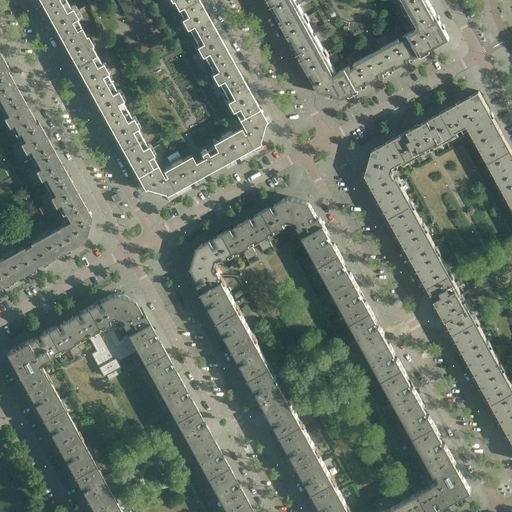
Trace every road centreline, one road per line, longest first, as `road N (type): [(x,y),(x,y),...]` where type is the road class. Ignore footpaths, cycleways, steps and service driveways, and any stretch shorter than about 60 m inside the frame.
road 1 (residential): [(414,324),(412,352),(499,510)]
road 2 (residential): [(238,421),(240,397),(153,236)]
road 3 (residential): [(414,324),(416,300),(328,140)]
road 4 (residential): [(303,154),(391,311),(414,324)]
road 5 (residential): [(128,250),(218,409),(238,421)]
road 6 (residential): [(48,76),(48,112),(128,250)]
road 7 (residential): [(153,236),(71,91),(48,76)]
road 8 (residential): [(511,470),(439,340),(414,324)]
road 9 (residential): [(219,0),(303,154)]
road 10 (residential): [(328,140),(480,56)]
road 11 (residential): [(153,236),(303,154)]
road 12 (residential): [(328,140),(249,0)]
road 13 (residential): [(0,322),(128,250)]
